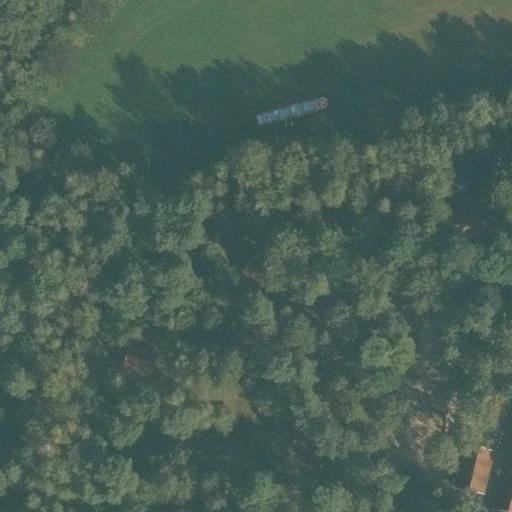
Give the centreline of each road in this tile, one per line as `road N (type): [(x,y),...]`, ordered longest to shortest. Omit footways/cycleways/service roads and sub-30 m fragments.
road 1 (track): [(511,332),(278,241),(48,192)]
road 2 (track): [(428,478),(414,450),(428,340),(443,306)]
